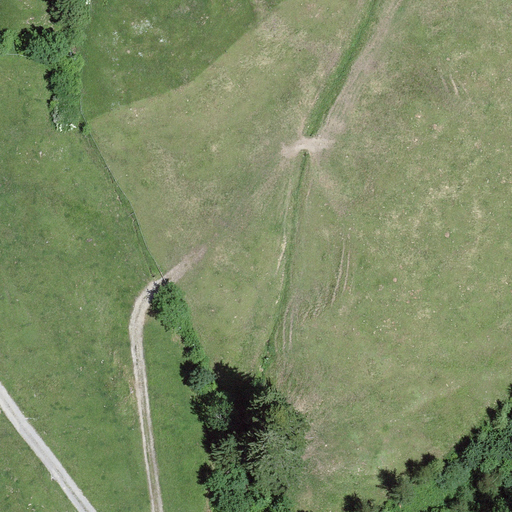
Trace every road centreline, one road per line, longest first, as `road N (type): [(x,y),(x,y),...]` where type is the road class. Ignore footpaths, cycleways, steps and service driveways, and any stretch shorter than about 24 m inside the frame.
road 1 (track): [(157,511),(139,324),(148,295),(202,256),(242,213)]
road 2 (track): [(0,396),(84,511)]
